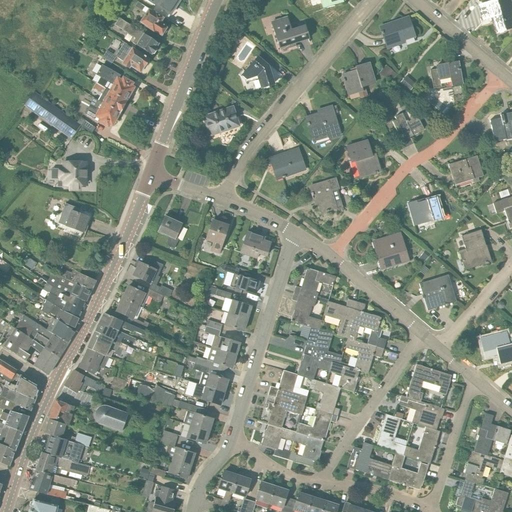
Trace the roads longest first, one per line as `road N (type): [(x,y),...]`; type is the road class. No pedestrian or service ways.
road 1 (residential): [(373,0),(244,154),(223,199)]
road 2 (residential): [(330,256),(501,74)]
road 3 (tertiary): [(51,386),(83,335),(150,175)]
road 4 (residential): [(231,441),(293,233)]
road 5 (tertiary): [(150,175),(218,0)]
road 6 (residential): [(316,483),(421,334)]
road 7 (residential): [(429,511),(473,377)]
road 8 (tertiary): [(5,511),(51,386)]
